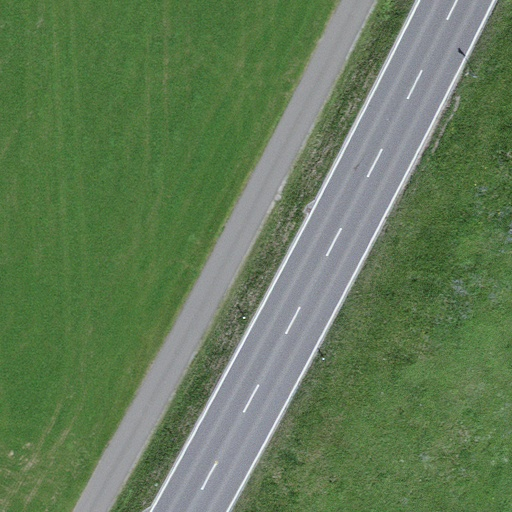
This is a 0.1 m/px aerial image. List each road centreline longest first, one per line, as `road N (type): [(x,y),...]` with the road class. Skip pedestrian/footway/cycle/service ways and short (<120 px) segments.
road 1 (track): [(362,0),(91,511)]
road 2 (secondary): [(460,0),(190,511)]
